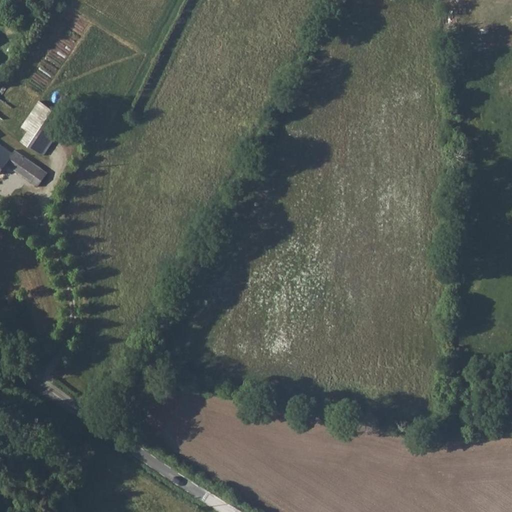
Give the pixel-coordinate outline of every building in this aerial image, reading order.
[(0,87),(1,86),(0,85),(0,114),(5,118),(14,105),(0,94),(0,87)] [(26,131),(20,141),(42,156),(67,119),(39,101),(20,127),(26,131)] [(5,166),(15,152),(0,142),(0,169),(3,171),(5,166)] [(44,169),(15,152),(5,166),(34,184),(44,169)] [(44,169),(34,184),(39,187),(49,173),(44,169)]
